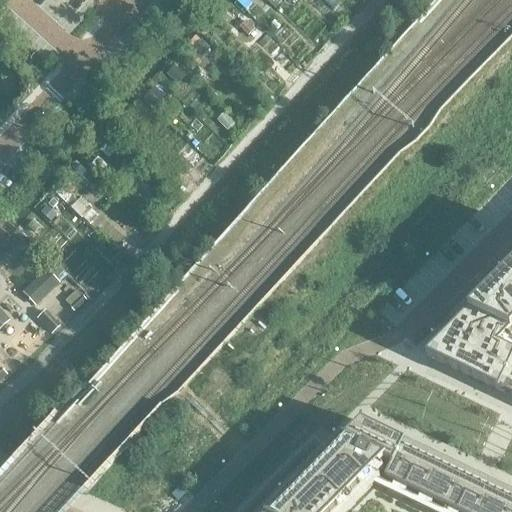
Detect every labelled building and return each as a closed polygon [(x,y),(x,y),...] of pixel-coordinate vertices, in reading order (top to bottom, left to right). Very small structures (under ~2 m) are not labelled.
[(249,0),(237,0),(236,2),(246,11),(253,4),(249,0)] [(255,30),(246,21),(240,28),(249,37),(255,30)] [(211,50),(199,38),(190,47),(201,59),(211,50)] [(183,76),(172,66),(164,75),(174,85),(183,76)] [(158,98),(151,91),(143,100),(151,106),(158,98)] [(140,101),(129,114),(143,126),(154,114),(140,101)] [(236,124),(225,114),(218,121),(229,131),(236,124)] [(120,120),(113,128),(122,135),(128,128),(120,120)] [(133,132),(125,141),(141,154),(149,146),(133,132)] [(109,140),(100,151),(110,159),(119,149),(109,140)] [(511,155),(506,149),(494,162),(510,178),(511,175),(511,155)] [(98,158),(92,165),(101,173),(108,166),(98,158)] [(92,207),(82,198),(72,208),(82,218),(92,207)] [(53,200),(49,205),(53,209),(58,204),(54,201),(53,200)] [(47,207),(41,213),(51,223),(57,216),(47,207)] [(45,231),(32,220),(23,230),(37,241),(45,231)] [(25,238),(20,233),(15,238),(20,242),(21,244),(26,239),(25,238)] [(47,271),(60,285),(67,279),(50,261),(44,267),(47,271)] [(511,334),(511,270),(508,275),(504,279),(468,316),(457,327),(500,347),(511,334)] [(23,293),(26,295),(37,307),(60,285),(47,271),(23,293)] [(82,297),(77,292),(66,301),(71,307),(82,297)] [(82,297),(71,307),(70,308),(74,313),(87,302),(83,296),(82,297)] [(358,343),(387,313),(372,299),(343,329),(358,343)] [(0,330),(10,321),(0,309),(0,330)] [(63,326),(49,312),(40,320),(54,335),(63,326)] [(511,352),(500,347),(457,327),(446,337),(437,346),(435,349),(427,357),(489,387),(511,397),(511,352)] [(3,369),(0,372),(0,383),(9,375),(3,369)] [(375,478),(387,466),(400,441),(362,423),(328,457),(375,478)] [(446,463),(400,441),(387,466),(395,470),(389,484),(447,511),(511,511),(511,494),(482,480),(446,463)] [(342,511),(375,478),(328,457),(317,468),(309,476),(272,511),(342,511)] [(181,487),(172,495),(178,501),(187,493),(181,487)]
